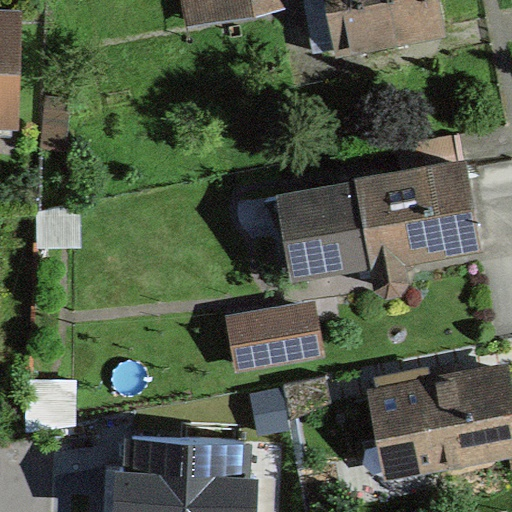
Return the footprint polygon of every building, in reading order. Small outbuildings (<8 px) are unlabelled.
[(230,6),(228,0),(187,0),(191,17),(231,9),(230,6)] [(433,0),(311,0),(314,8),(334,4),(342,43),(439,24),(433,0)] [(20,10),(0,9),(0,116),(18,117),(20,10)] [(72,93),(45,93),(44,143),(71,144),(72,93)] [(403,173),(463,162),(457,132),(397,143),(403,173)] [(403,173),(285,194),(299,268),(374,255),(378,277),(381,282),(386,286),(393,287),(399,284),(403,280),(405,272),(401,250),(477,236),(463,162),(403,173)] [(77,202),(40,209),(39,235),(77,235),(77,202)] [(305,304),(231,317),(239,363),(312,350),(305,304)] [(511,412),(503,368),(376,392),(382,421),(391,467),(511,443),(511,412)] [(32,378),(30,428),(72,419),(74,379),(32,378)] [(382,421),(376,392),(359,395),(365,424),(382,421)] [(244,511),(249,441),(125,433),(120,511),(244,511)] [(387,482),(338,492),(342,511),(388,511),(393,511),(387,482)]
